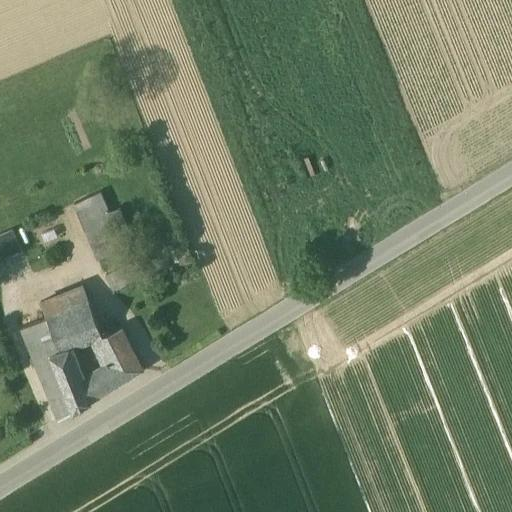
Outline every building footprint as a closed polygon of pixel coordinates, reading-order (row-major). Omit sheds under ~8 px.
[(99,192),(74,203),(98,258),(116,250),(101,214),(108,211),(99,192)] [(12,229),(0,234),(0,258),(21,249),(12,229)] [(183,239),(105,275),(112,290),(190,254),(183,239)] [(82,285),(40,301),(46,317),(88,300),(82,285)] [(46,317),(59,349),(70,345),(95,337),(102,334),(101,333),(88,300),(46,317)] [(59,349),(46,317),(36,321),(49,353),(59,349)] [(49,353),(36,321),(20,327),(57,419),(72,411),(49,353)] [(121,326),(101,333),(102,334),(95,337),(105,363),(131,347),(121,326)] [(59,349),(49,353),(72,411),(90,400),(81,377),(70,345),(59,349)] [(105,363),(81,377),(90,400),(142,368),(131,347),(105,363)]
